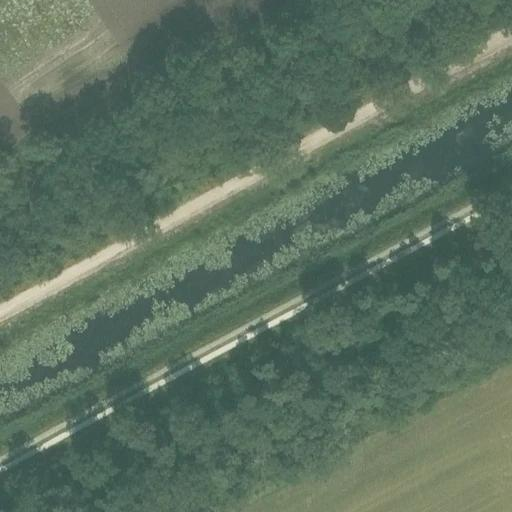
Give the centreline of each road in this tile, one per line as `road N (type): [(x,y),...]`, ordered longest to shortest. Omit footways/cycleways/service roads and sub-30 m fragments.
road 1 (track): [(511,36),(0,314)]
road 2 (track): [(511,197),(0,475)]
